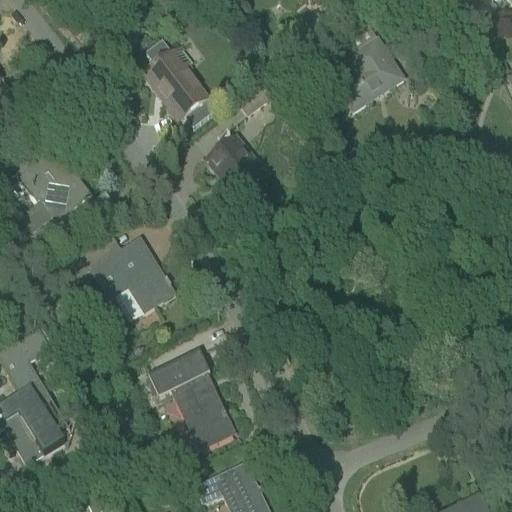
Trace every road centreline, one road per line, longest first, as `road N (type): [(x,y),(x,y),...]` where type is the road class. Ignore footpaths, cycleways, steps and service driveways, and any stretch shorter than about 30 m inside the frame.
road 1 (residential): [(318,477),(206,253),(11,0)]
road 2 (residential): [(318,477),(511,390)]
road 3 (residential): [(511,172),(494,135),(466,127),(405,167)]
